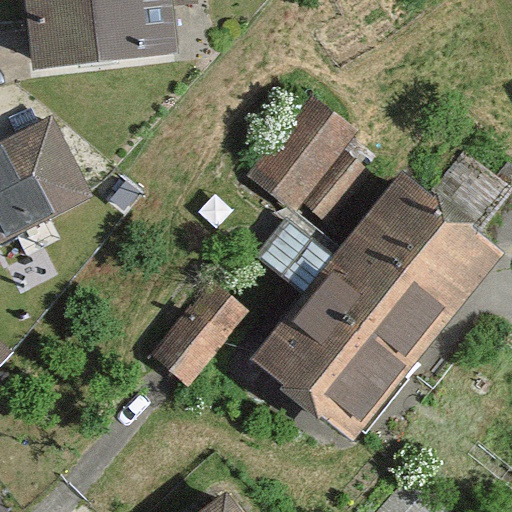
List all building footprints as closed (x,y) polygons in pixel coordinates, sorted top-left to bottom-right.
[(27,0),(34,77),(177,63),(173,23),(205,20),(202,0),(27,0)] [(245,181),(311,233),(374,155),(307,102),(245,181)] [(0,258),(93,206),(47,126),(0,152),(0,258)] [(251,364),(362,448),(509,256),(399,172),(251,364)] [(241,511),(233,499),(213,511),(241,511)]
